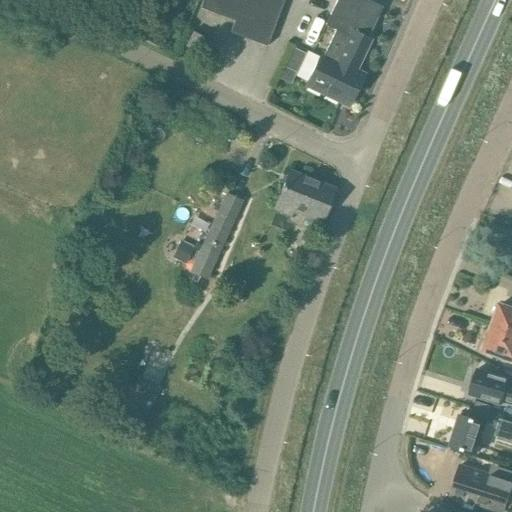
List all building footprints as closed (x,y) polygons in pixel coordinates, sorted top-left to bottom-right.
[(266,45),(283,0),(201,0),(200,6),(234,19),(229,31),(266,45)] [(382,6),(369,0),(336,0),(325,24),(336,29),(324,53),(321,52),(306,84),(349,105),(365,73),(356,69),(371,39),(367,37),(382,6)] [(203,36),(192,31),(185,45),(196,51),(203,36)] [(335,187),(289,169),(274,208),(290,214),(292,209),(322,221),(335,187)] [(226,192),(189,271),(209,280),(246,202),(226,192)] [(492,328),(511,334),(511,309),(500,305),(492,328)] [(511,334),(492,328),(484,350),(501,356),(500,360),(511,363),(511,334)] [(474,382),(470,395),(502,404),(502,402),(511,404),(511,382),(508,382),(509,379),(478,369),(476,374),(473,373),(471,381),(474,382)] [(161,387),(139,377),(121,415),(143,425),(161,387)] [(503,416),(472,406),(468,419),(459,416),(450,446),(475,454),(484,424),(498,429),(495,436),(511,441),(511,422),(502,420),(503,416)] [(460,465),(450,497),(465,501),(464,504),(474,507),(475,505),(491,509),(499,511),(503,511),(507,502),(511,503),(511,472),(503,469),(500,478),(460,465)]
